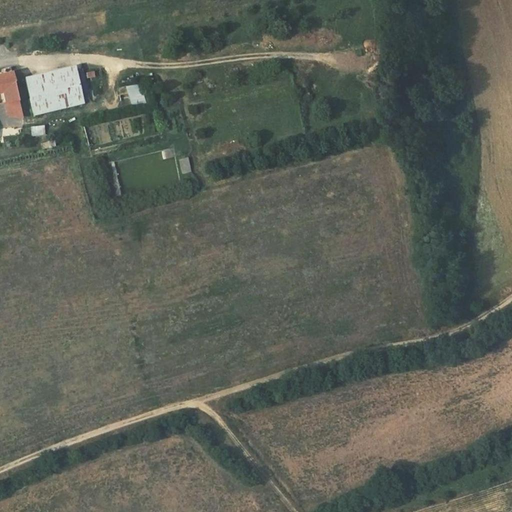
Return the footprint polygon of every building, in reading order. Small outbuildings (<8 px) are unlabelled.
[(74,66),(24,78),(33,116),(83,104),(83,103),(89,101),(86,86),(79,88),(76,74),(74,66)] [(11,73),(0,75),(0,92),(3,92),(5,103),(18,100),(11,73)] [(82,73),(76,74),(79,88),(86,86),(82,73)] [(140,86),(125,87),(128,97),(143,95),(140,86)] [(143,95),(128,97),(131,106),(146,104),(143,95)] [(18,100),(5,103),(9,116),(22,117),(18,100)] [(187,158),(177,160),(180,175),(190,173),(187,158)]
